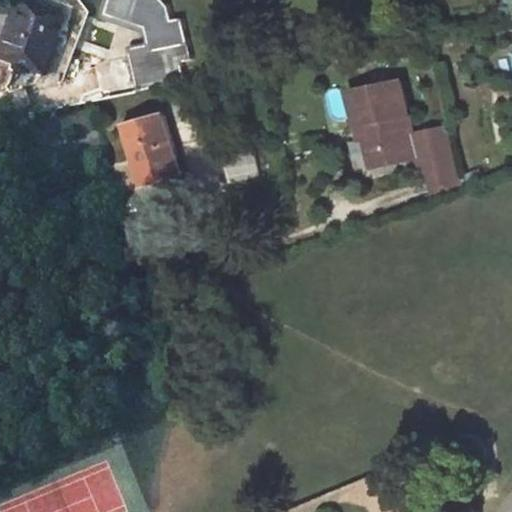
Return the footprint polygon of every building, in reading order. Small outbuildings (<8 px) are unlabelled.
[(78,20),(30,0),(27,0),(2,59),(51,80),(78,20)] [(187,62),(197,61),(192,23),(177,19),(174,0),(116,0),(111,23),(152,33),(154,46),(134,48),(139,89),(190,83),(187,62)] [(390,156),(402,164),(423,160),(425,172),(435,169),(436,175),(432,176),(438,203),(464,194),(451,132),(418,138),(407,85),(356,94),(363,129),(366,128),(373,160),(390,156)] [(169,114),(130,124),(148,184),(185,173),(169,114)] [(255,146),(226,155),(234,181),(263,171),(255,146)] [(375,170),(402,164),(390,156),(373,160),(375,170)] [(382,492),(392,511),(406,511),(420,505),(407,480),(382,492)]
